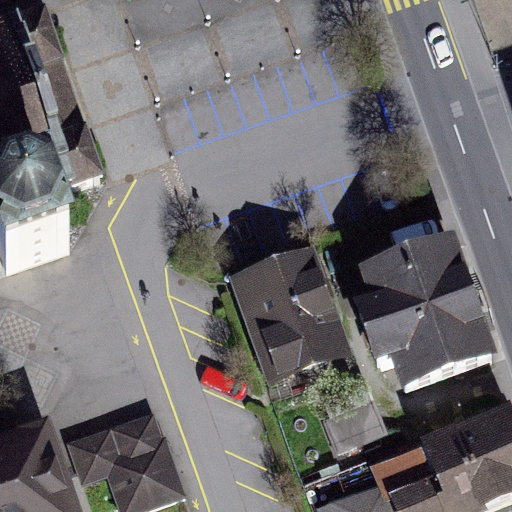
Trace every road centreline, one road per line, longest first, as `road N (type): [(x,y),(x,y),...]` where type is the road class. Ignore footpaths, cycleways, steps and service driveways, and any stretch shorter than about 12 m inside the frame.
road 1 (residential): [(214,511),(133,267),(172,217)]
road 2 (secondary): [(511,288),(458,131)]
road 3 (secondary): [(458,131),(413,0)]
